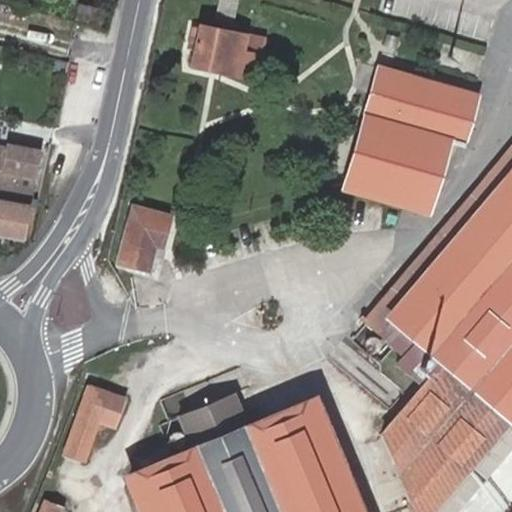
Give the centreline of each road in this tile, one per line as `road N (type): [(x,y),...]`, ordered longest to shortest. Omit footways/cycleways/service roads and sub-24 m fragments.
road 1 (tertiary): [(2,326),(59,270),(103,207),(146,0)]
road 2 (tertiary): [(0,464),(25,433),(32,405),(21,348),(2,326)]
